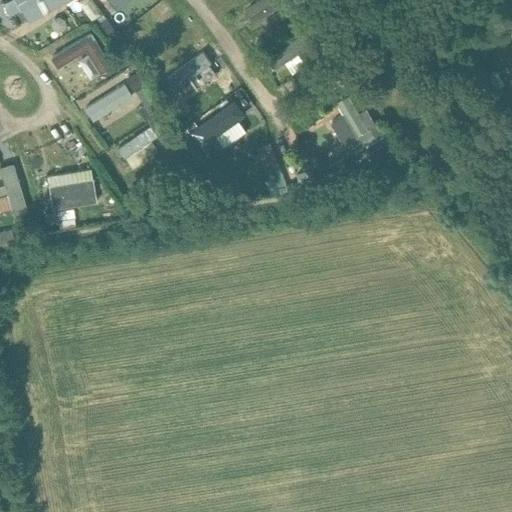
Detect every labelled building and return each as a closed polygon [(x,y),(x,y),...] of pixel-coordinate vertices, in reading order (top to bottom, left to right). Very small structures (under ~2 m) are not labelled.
[(14,0),(27,22),(66,0),(14,0)] [(105,0),(116,14),(128,4),(132,0),(105,0)] [(281,14),(271,0),(262,0),(236,17),(242,26),(248,22),(255,32),(281,14)] [(152,10),(159,23),(176,15),(169,2),(152,10)] [(107,20),(101,25),(110,36),(116,31),(107,20)] [(201,39),(194,29),(187,34),(180,23),(151,43),(165,64),(201,39)] [(90,35),(52,58),(58,67),(75,57),(86,50),(99,73),(100,73),(110,68),(90,35)] [(305,35),(267,60),(274,71),(285,63),(292,74),(306,64),(298,54),(312,45),(305,35)] [(178,90),(215,63),(205,48),(167,75),(178,90)] [(203,82),(187,92),(199,111),(220,96),(215,87),(209,91),(203,82)] [(118,88),(88,106),(101,126),(130,108),(118,88)] [(236,99),(191,130),(201,144),(210,157),(225,147),(247,131),(238,119),(246,113),(236,99)] [(344,115),(330,123),(344,147),(343,148),(349,158),(376,142),(368,130),(348,99),(338,105),(344,115)] [(191,130),(197,126),(194,122),(188,126),(191,130)] [(149,127),(116,150),(122,159),(123,158),(131,169),(156,152),(149,142),(156,138),(149,127)] [(276,160),(265,165),(271,178),(265,181),(271,195),(287,188),(282,174),(276,160)] [(0,210),(10,207),(13,216),(27,212),(13,163),(0,167),(0,171),(6,192),(0,194),(0,210)] [(214,175),(203,181),(215,202),(226,196),(214,175)] [(92,180),(49,187),(52,210),(96,203),(92,180)]
